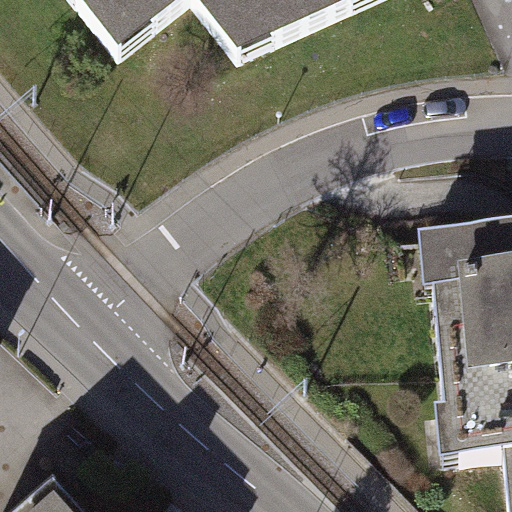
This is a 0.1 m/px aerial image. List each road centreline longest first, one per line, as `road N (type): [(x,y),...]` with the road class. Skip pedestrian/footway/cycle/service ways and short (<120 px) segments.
road 1 (residential): [(87,336),(182,247),(288,178),(369,147),(511,126)]
road 2 (secondary): [(283,511),(87,336)]
road 3 (secondary): [(87,336),(0,248)]
